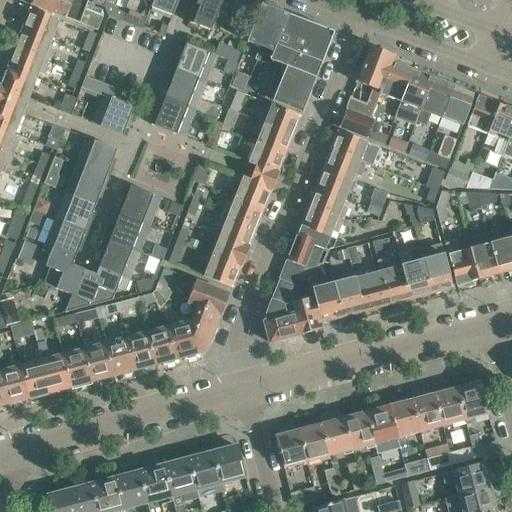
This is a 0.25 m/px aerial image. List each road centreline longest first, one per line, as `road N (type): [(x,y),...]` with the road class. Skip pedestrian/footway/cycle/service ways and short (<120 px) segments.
road 1 (residential): [(243,392),(236,330),(360,17)]
road 2 (residential): [(187,0),(84,266)]
road 3 (residential): [(243,392),(487,326)]
road 4 (residential): [(9,452),(243,392)]
road 5 (residential): [(360,17),(483,66)]
road 6 (residential): [(274,511),(243,392)]
